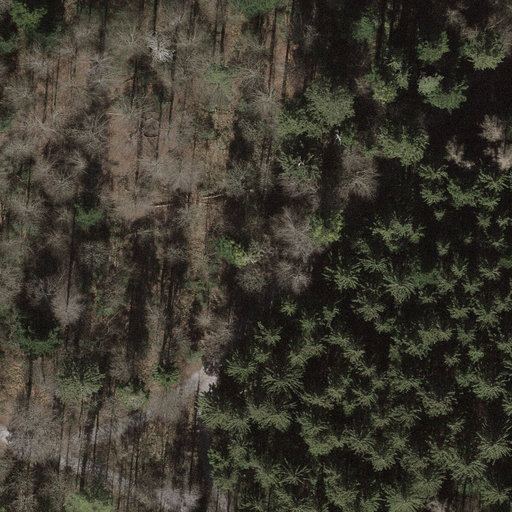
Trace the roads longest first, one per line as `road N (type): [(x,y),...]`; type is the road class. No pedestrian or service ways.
road 1 (track): [(8,451),(97,439),(202,387),(435,113),(511,39)]
road 2 (track): [(0,448),(153,511)]
road 3 (track): [(206,511),(192,449),(202,387)]
